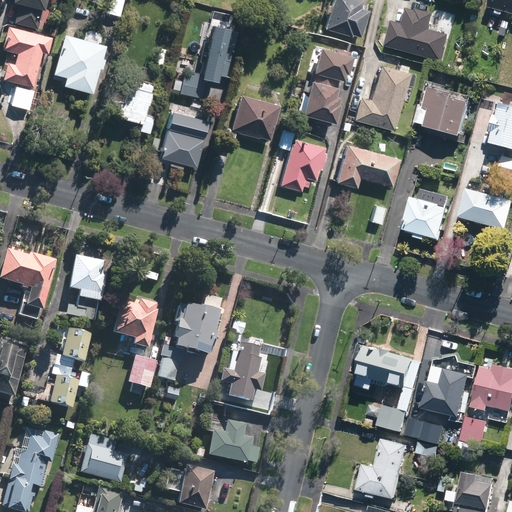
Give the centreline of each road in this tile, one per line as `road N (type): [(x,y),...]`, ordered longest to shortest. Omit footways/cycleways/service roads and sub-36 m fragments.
road 1 (residential): [(0,176),(342,272)]
road 2 (residential): [(342,272),(283,511)]
road 3 (residential): [(342,272),(511,316)]
